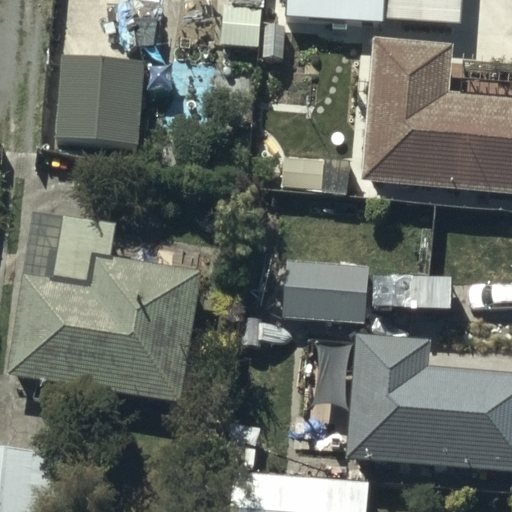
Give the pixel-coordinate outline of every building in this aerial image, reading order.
[(285,0),(285,23),(386,29),(386,23),(460,27),(461,0),(285,0)] [(376,44),(361,182),(511,196),(511,104),(448,98),(453,51),(376,44)] [(140,65),(59,65),(59,147),(140,147),(140,65)] [(55,282),(23,277),(8,381),(180,405),(202,246),(113,233),(114,227),(64,220),(55,282)] [(287,267),(283,321),(364,325),(367,271),(287,267)] [(358,339),(345,462),(511,476),(511,377),(428,371),(430,345),(358,339)] [(72,511),(76,452),(0,447),(0,511),(72,511)] [(231,483),(229,511),(369,511),(332,498),(330,492),(231,483)]
